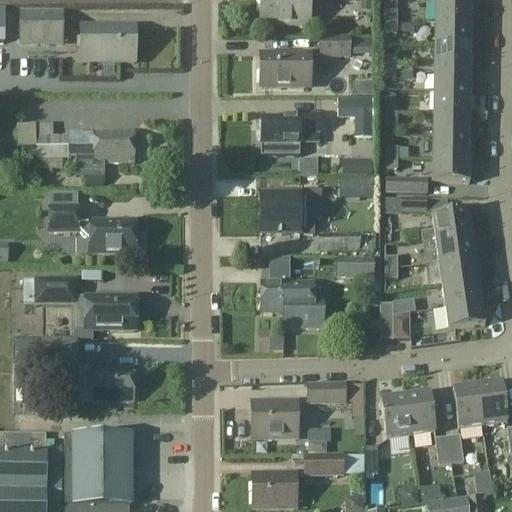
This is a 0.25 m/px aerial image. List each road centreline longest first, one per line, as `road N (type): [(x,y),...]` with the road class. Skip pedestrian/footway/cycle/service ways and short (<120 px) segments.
road 1 (residential): [(202,373),(200,0)]
road 2 (residential): [(511,344),(371,367),(202,373)]
road 3 (residential): [(505,0),(502,212),(511,275)]
road 4 (residential): [(202,511),(202,373)]
